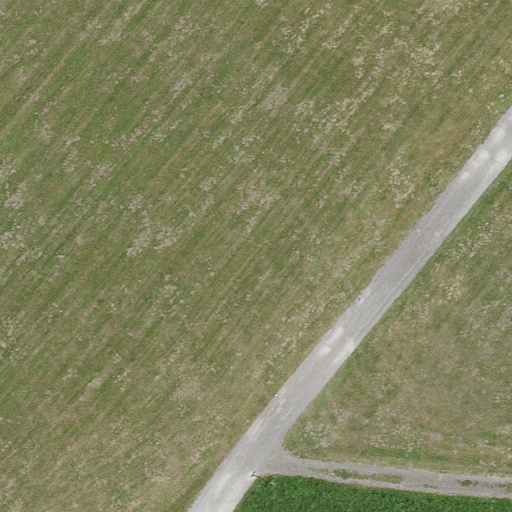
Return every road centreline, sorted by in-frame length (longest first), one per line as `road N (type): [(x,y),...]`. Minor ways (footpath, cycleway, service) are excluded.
road 1 (unclassified): [(511,129),(316,368),(216,511)]
road 2 (track): [(511,488),(244,468)]
